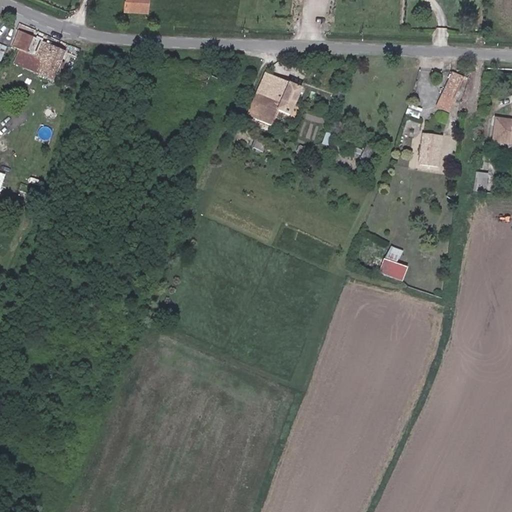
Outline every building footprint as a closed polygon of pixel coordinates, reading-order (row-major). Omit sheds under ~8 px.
[(147,0),(124,0),(124,10),(147,11),(147,0)] [(16,48),(26,52),(33,39),(22,34),(16,48)] [(33,39),(26,52),(45,61),(39,75),(51,81),(64,53),(33,39)] [(143,66),(162,74),(166,62),(147,55),(143,66)] [(223,81),(185,65),(177,84),(223,105),(226,99),(218,95),(223,81)] [(459,99),(469,75),(457,70),(446,94),(459,99)] [(260,89),(294,104),(300,89),(266,74),(260,89)] [(420,105),(426,93),(418,88),(412,101),(420,105)] [(289,115),(294,104),(260,89),(248,117),(270,126),(278,110),(289,115)] [(346,96),(336,92),(334,99),(342,103),(346,96)] [(491,141),(511,144),(511,122),(494,120),(491,141)] [(361,134),(369,137),(372,128),(365,125),(361,134)] [(438,169),(442,137),(423,134),(419,166),(438,169)] [(270,155),(272,149),(256,142),(254,147),(270,155)] [(352,175),(356,164),(349,161),(344,172),(352,175)] [(473,175),(470,192),(482,194),(484,177),(473,175)] [(385,258),(379,274),(402,283),(408,267),(385,258)]
